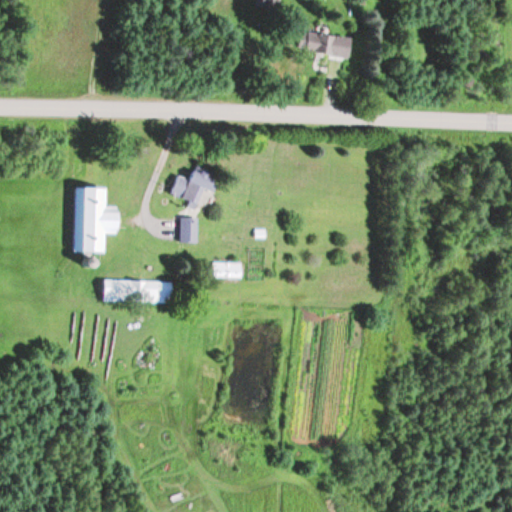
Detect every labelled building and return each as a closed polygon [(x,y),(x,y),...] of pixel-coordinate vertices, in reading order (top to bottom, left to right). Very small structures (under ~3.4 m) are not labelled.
[(252,0),(252,6),(275,10),(276,0),(252,0)] [(294,51),(343,59),(347,39),(297,31),(294,51)] [(199,188),(210,191),(215,177),(188,168),(185,178),(173,175),(166,196),(194,204),(199,188)] [(112,234),(112,206),(102,206),(103,186),(71,186),(71,251),(102,251),(102,234),(112,234)] [(176,241),(194,241),(194,217),(176,217),(176,241)] [(239,277),(239,262),(210,262),(211,277),(239,277)] [(100,301),(167,302),(167,281),(100,280),(100,301)]
